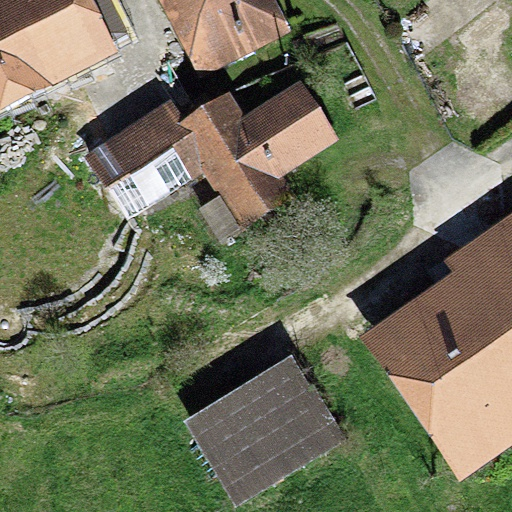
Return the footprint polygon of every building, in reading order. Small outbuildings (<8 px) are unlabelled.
[(4,0),(0,2),(0,96),(122,35),(104,0),(4,0)] [(252,0),(168,0),(203,68),(270,34),(252,0)] [(243,122),(228,99),(184,127),(170,105),(82,162),(107,200),(111,198),(127,223),(190,182),(191,185),(203,178),(216,198),(221,195),(245,232),(289,204),(276,184),(339,143),(300,84),(243,122)] [(511,219),(442,268),(452,281),(357,346),(458,491),(511,453),(511,219)] [(308,393),(290,364),(183,430),(233,511),(234,511),(346,444),(313,390),(308,393)]
